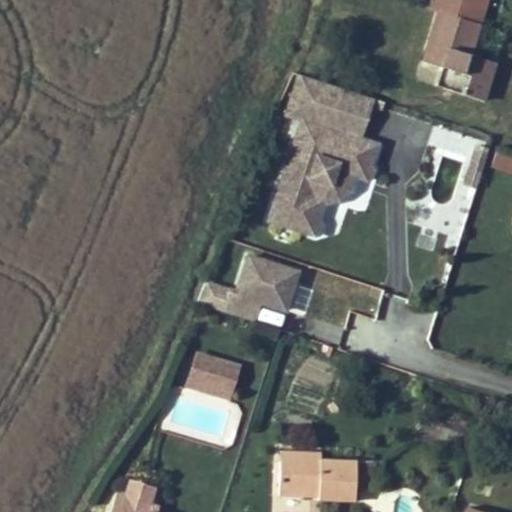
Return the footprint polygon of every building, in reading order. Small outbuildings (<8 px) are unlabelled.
[(478,25),(485,0),(433,0),(430,10),(438,12),(478,25)] [(469,54),(478,25),(438,12),(425,52),(444,58),(441,67),(435,86),(482,100),(494,62),(469,54)] [(441,67),(444,58),(425,52),(422,61),(441,67)] [(371,164),(378,144),(359,138),(331,128),(343,90),(297,75),(285,114),(300,119),(267,220),(314,236),(318,234),(321,226),(317,219),(323,204),(338,200),(351,191),(356,177),(366,180),(370,178),(373,170),(371,164)] [(359,138),(372,99),(343,90),(331,128),(359,138)] [(381,109),(383,103),(373,99),(371,106),(381,109)] [(480,173),(487,149),(477,145),(469,170),(480,173)] [(511,169),(511,152),(496,148),(492,164),(499,166),(500,163),(511,166),(510,169),(511,169)] [(475,189),(480,173),(469,170),(465,185),(475,189)] [(285,310),(297,272),(247,256),(235,293),(204,283),(196,303),(223,312),(229,292),(285,310)] [(254,321),(260,302),(229,292),(223,312),(254,321)] [(328,355),(330,348),(322,345),(319,352),(328,355)] [(233,380),(237,367),(196,355),(192,368),(201,371),(196,388),(218,394),(223,377),(233,380)] [(196,388),(201,371),(192,368),(187,385),(196,388)] [(228,397),(233,380),(223,377),(218,394),(228,397)] [(299,463),(299,452),(279,451),(279,462),(299,463)] [(371,490),(372,461),(320,459),(320,452),(299,452),(299,463),(279,462),(278,496),(310,497),(310,492),(317,492),(317,497),(317,500),(354,501),(354,490),(371,490)] [(149,505),(153,491),(129,483),(124,498),(149,505)] [(155,511),(156,508),(149,505),(124,498),(117,495),(111,511),(155,511)]
